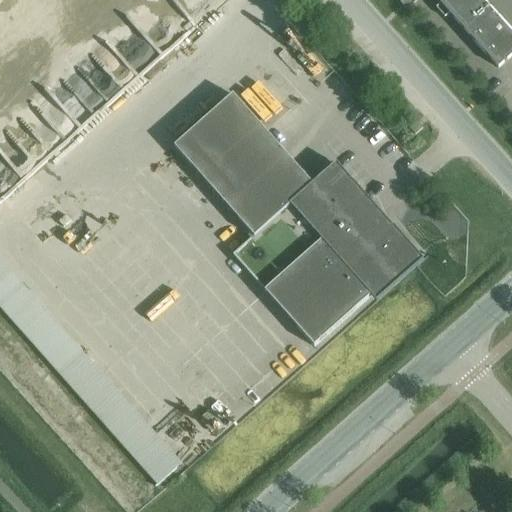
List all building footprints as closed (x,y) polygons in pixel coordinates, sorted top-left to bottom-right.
[(415,0),(403,0),(401,3),(400,3),(407,11),(417,1),(415,0)] [(511,0),(435,0),(485,55),(498,70),(511,57),(511,0)] [(418,256),(336,165),(313,186),(233,96),(174,148),(254,238),(233,257),(314,348),(418,256)] [(422,129),(421,128),(416,122),(408,129),(415,136),(422,129)] [(0,260),(0,307),(158,486),(181,465),(0,260)]
